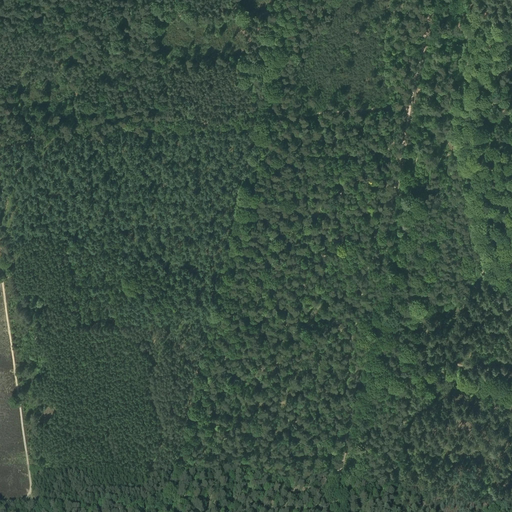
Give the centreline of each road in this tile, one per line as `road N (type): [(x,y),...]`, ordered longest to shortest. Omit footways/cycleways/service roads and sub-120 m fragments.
road 1 (track): [(433,0),(362,348)]
road 2 (track): [(40,138),(264,119)]
road 3 (track): [(362,348),(331,511)]
road 4 (track): [(264,119),(398,107)]
